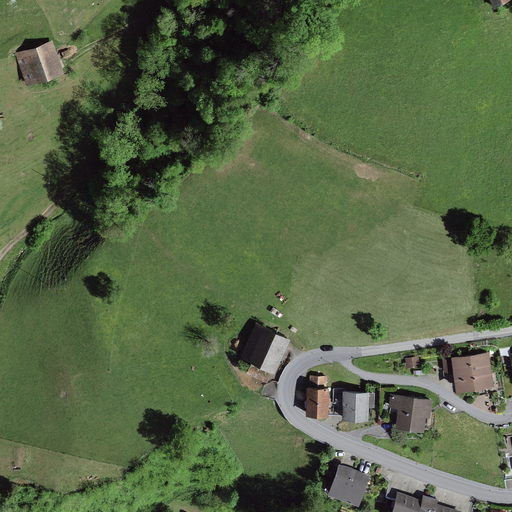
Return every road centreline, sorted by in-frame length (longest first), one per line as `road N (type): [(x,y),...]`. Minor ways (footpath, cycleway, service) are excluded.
road 1 (track): [(0,258),(98,159),(150,74),(141,19),(79,53)]
road 2 (tertiary): [(339,354),(303,360),(289,373),(288,403),(299,418),(372,455),(511,496)]
road 3 (residential): [(339,354),(366,376),(421,381),(481,414),(511,420)]
road 4 (tertiary): [(511,331),(339,354)]
